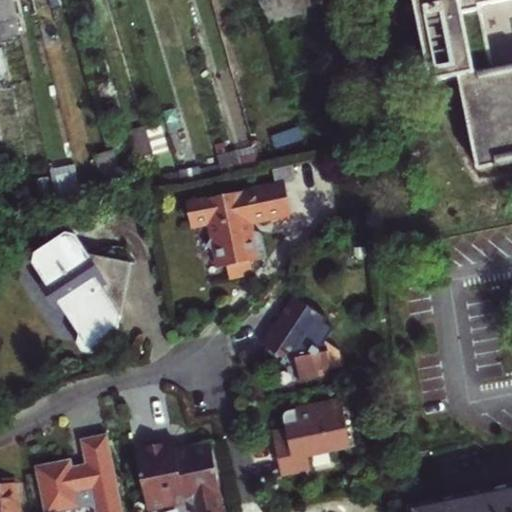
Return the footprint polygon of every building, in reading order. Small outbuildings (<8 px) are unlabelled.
[(289,0),(247,0),(253,15),(291,4),(289,0)] [(511,0),(398,0),(413,76),(442,70),(461,163),(511,152),(511,0)] [(122,150),(142,144),(133,116),(113,122),(122,150)] [(257,145),(253,130),(239,134),(244,149),(257,145)] [(107,166),(98,138),(78,143),(87,172),(107,166)] [(205,164),(203,153),(183,158),(186,168),(205,164)] [(79,163),(55,167),(61,196),(85,191),(79,163)] [(199,245),(210,251),(212,258),(215,276),(239,270),(236,258),(245,257),(253,255),(246,226),(245,223),(243,222),(241,221),(238,221),(236,212),(276,203),(270,170),(172,191),(178,216),(193,213),(196,228),(188,238),(199,245)] [(80,240),(70,238),(39,258),(37,268),(50,287),(43,291),(60,316),(66,312),(85,340),(84,350),(89,356),(99,357),(104,352),(105,342),(122,331),(123,326),(124,321),(102,289),(109,284),(92,259),(80,240)] [(202,260),(212,258),(210,251),(199,245),(202,260)] [(135,267),(92,259),(109,284),(102,289),(124,321),(135,267)] [(285,360),(317,353),(316,350),(311,325),(306,322),(309,319),(317,306),(309,301),(311,297),(277,275),(245,323),(266,338),(270,332),(276,335),(280,338),(285,360)] [(306,322),(311,325),(316,350),(330,347),(326,330),(309,319),(306,322)] [(275,422),(277,436),(263,438),(270,469),(299,463),(297,449),(339,440),(330,394),(275,406),(272,410),(275,422)] [(263,438),(277,436),(275,422),(260,425),(262,432),(263,438)] [(80,457),(74,458),(67,451),(54,454),(54,456),(37,460),(46,503),(91,494),(97,499),(99,511),(125,511),(107,427),(83,432),(88,456),(80,457)] [(203,431),(180,436),(174,446),(164,448),(163,440),(160,427),(121,436),(135,499),(159,494),(162,491),(174,489),(184,494),(187,506),(201,503),(202,506),(215,504),(211,482),(213,482),(203,431)] [(174,446),(180,436),(170,438),(163,440),(164,448),(174,446)] [(511,511),(511,483),(472,492),(402,508),(402,511),(511,511)]
